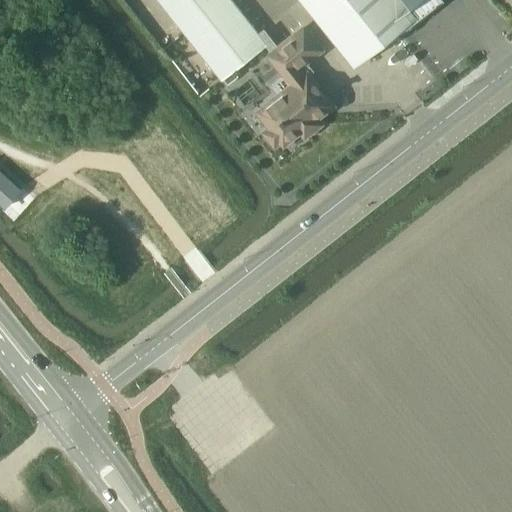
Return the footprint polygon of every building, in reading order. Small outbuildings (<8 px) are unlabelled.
[(159,0),(221,79),(265,44),(266,43),(231,0),(159,0)] [(301,0),(353,66),(398,30),(401,33),(433,8),(426,0),(301,0)] [(315,117),(330,104),(306,74),(305,74),(298,66),(320,49),(303,28),(269,55),(285,75),(271,86),(279,95),(259,111),(271,126),(263,131),(274,145),(281,139),(283,142),(299,129),(304,136),(320,123),(315,117)] [(232,70),(222,78),(227,84),(237,76),(232,70)] [(0,170),(0,203),(4,207),(21,189),(0,170)]
